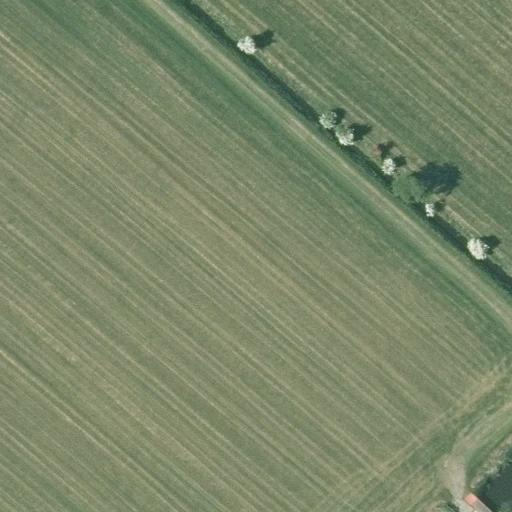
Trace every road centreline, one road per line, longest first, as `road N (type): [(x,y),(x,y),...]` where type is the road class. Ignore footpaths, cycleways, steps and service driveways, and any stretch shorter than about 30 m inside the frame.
road 1 (track): [(149,0),(489,298),(511,336)]
road 2 (track): [(511,389),(441,465),(442,483),(467,511)]
